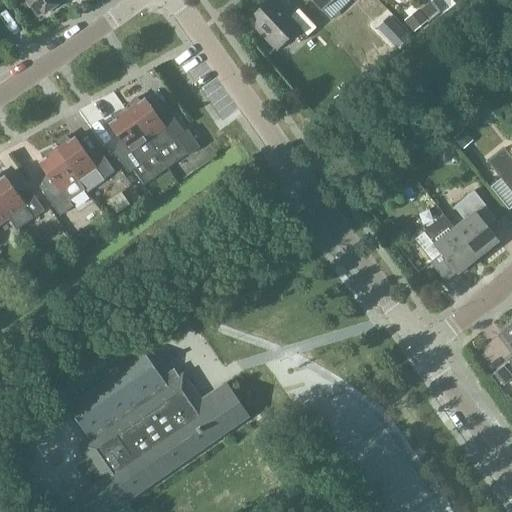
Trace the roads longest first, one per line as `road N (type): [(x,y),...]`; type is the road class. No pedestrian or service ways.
road 1 (residential): [(424,349),(175,0)]
road 2 (residential): [(0,95),(139,0)]
road 3 (residential): [(511,476),(424,349)]
